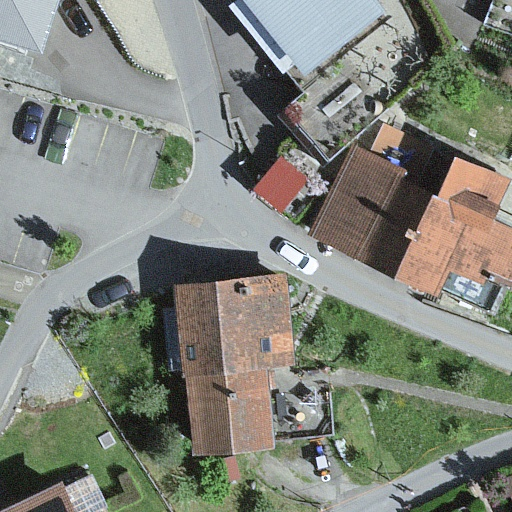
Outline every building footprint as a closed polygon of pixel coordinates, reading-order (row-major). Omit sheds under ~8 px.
[(0,0),(0,51),(35,64),(56,0),(0,0)] [(378,0),(226,0),(233,9),(226,15),(278,79),(286,73),(297,86),(388,13),(378,0)] [(511,2),(505,0),(492,0),(481,30),(511,42),(511,2)] [(347,58),(282,115),(327,165),(391,108),(347,58)] [(367,156),(350,150),(305,241),(428,304),(437,289),(487,317),(511,259),(511,220),(495,213),(510,183),(451,162),(435,199),(410,188),(431,148),(382,124),(367,156)] [(281,156),(252,194),(292,223),(320,186),(281,156)] [(177,388),(183,387),(264,381),(291,379),(283,283),(169,292),(177,388)] [(264,381),(183,387),(189,465),(268,460),(267,445),(331,440),(328,389),(265,394),(264,381)] [(65,511),(57,494),(17,511),(65,511)] [(487,511),(482,498),(450,511),(487,511)]
